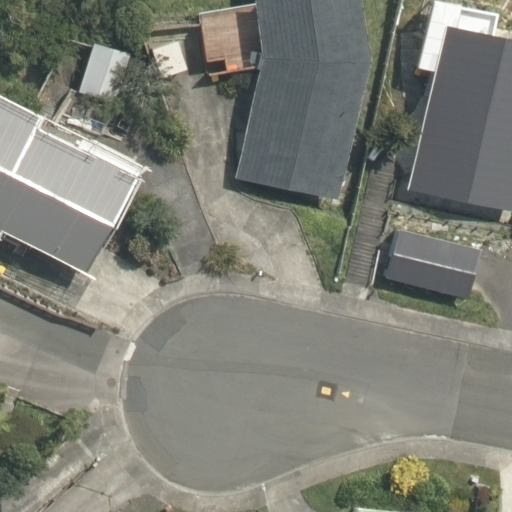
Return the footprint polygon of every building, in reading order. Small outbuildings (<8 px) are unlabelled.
[(258,0),(267,58),(237,176),(341,199),(374,57),(365,0),(258,0)] [(437,69),(409,187),(511,209),(511,35),(460,24),(464,2),(455,0),(435,0),(421,65),(437,69)] [(166,77),(192,68),(182,40),(157,48),(166,77)] [(132,52),(97,41),(81,92),(117,103),(132,52)] [(141,175),(41,123),(47,112),(0,88),(0,235),(5,228),(88,273),(141,175)] [(471,299),(484,248),(402,227),(389,279),(471,299)]
